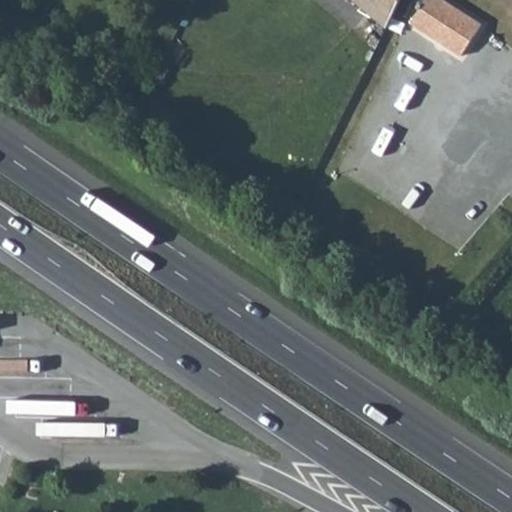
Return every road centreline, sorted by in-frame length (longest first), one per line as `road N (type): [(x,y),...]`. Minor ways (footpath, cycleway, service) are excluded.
road 1 (trunk): [(511,498),(0,151)]
road 2 (trunk): [(0,224),(422,511)]
